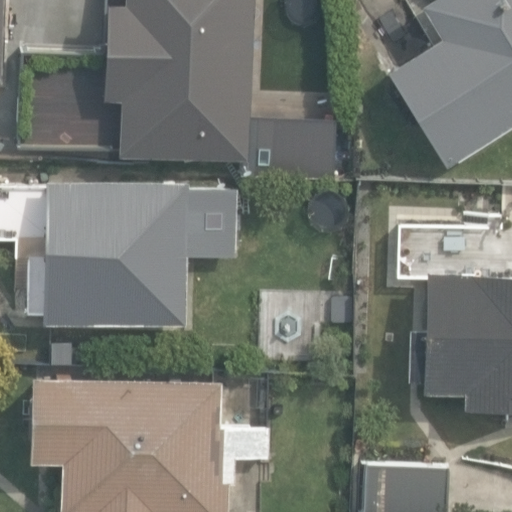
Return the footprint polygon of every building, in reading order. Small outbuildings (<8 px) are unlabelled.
[(245,171),(336,175),(338,115),(249,111),(253,0),(108,0),(104,92),(122,93),(120,149),(245,154),(245,171)] [(386,55),(443,148),(511,105),(511,0),(428,0),(441,21),(386,55)] [(37,309),(181,314),(184,241),(229,242),(232,178),(184,177),(184,171),(41,167),(41,174),(0,172),(0,225),(11,226),(10,249),(24,250),(22,301),(38,301),(37,309)] [(460,397),(511,398),(511,263),(423,260),(418,378),(461,379),(460,397)] [(85,511),(152,511),(153,500),(221,503),(222,467),(227,468),(228,442),(262,443),(263,413),(213,412),(215,369),(28,363),(25,444),(58,445),(56,497),(86,498),(85,511)] [(226,387),(260,388),(261,369),(227,368),(226,387)] [(359,500),(437,503),(439,453),(361,450),(359,500)]
